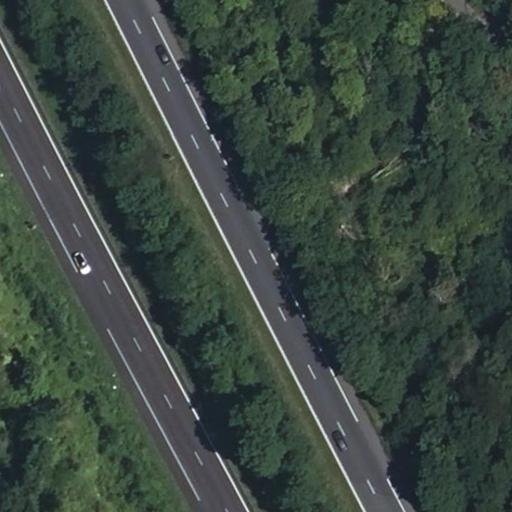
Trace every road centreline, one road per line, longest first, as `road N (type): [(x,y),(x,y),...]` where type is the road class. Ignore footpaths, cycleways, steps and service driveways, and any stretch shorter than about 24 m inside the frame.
road 1 (motorway): [(393,511),(119,0)]
road 2 (motorway): [(0,86),(233,511)]
